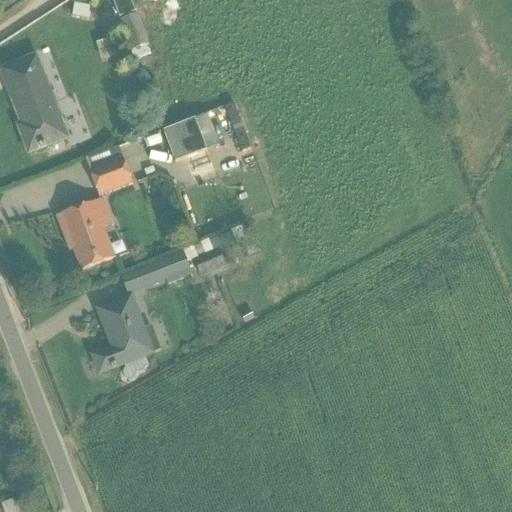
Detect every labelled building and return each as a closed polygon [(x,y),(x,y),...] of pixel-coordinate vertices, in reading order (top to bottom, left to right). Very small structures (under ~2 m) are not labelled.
[(111,0),(118,20),(135,15),(129,0),(111,0)] [(139,10),(150,4),(148,0),(135,0),(134,1),(139,10)] [(138,15),(119,23),(131,59),(145,54),(143,48),(149,46),(138,15)] [(101,64),(120,58),(115,39),(96,45),(101,64)] [(28,156),(70,140),(38,58),(0,72),(24,135),(21,137),(28,156)] [(243,153),(251,150),(231,101),(223,104),(243,153)] [(162,133),(174,165),(219,147),(207,116),(162,133)] [(118,150),(85,162),(98,200),(133,188),(123,160),(121,160),(118,150)] [(66,235),(81,273),(115,260),(104,231),(114,227),(103,200),(56,219),(62,236),(66,235)] [(138,270),(143,285),(191,267),(186,252),(138,270)] [(199,275),(222,269),(220,259),(196,266),(199,275)] [(154,354),(160,352),(151,328),(144,330),(132,299),(98,312),(112,351),(93,359),(99,376),(123,367),(124,371),(122,376),(124,381),(129,383),(134,381),(136,375),(143,373),(145,368),(142,361),(155,357),(154,354)] [(2,511),(26,511),(24,502),(14,505),(12,501),(0,505),(2,511)]
